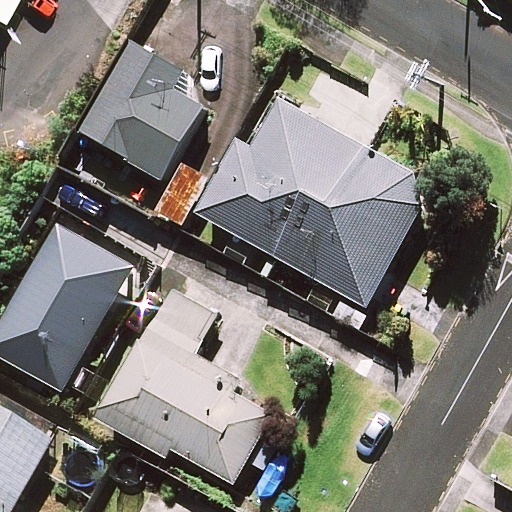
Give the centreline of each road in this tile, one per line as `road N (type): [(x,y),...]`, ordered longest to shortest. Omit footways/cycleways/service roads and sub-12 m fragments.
road 1 (residential): [(390,511),(511,295)]
road 2 (residential): [(511,79),(375,0)]
